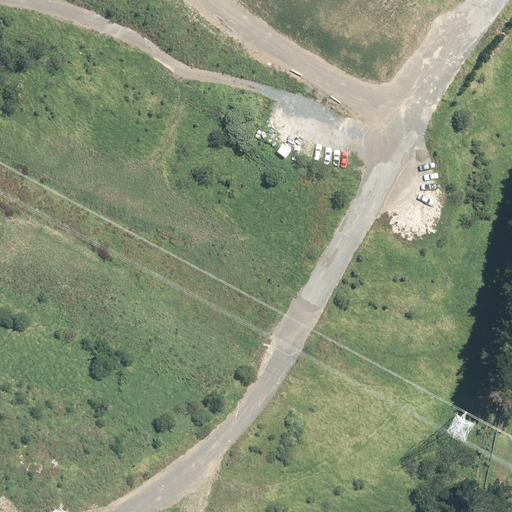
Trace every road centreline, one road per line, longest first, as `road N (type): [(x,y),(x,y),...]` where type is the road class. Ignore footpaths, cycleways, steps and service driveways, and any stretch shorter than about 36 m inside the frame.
road 1 (track): [(0,7),(131,38),(296,102),(378,114)]
road 2 (track): [(193,0),(278,68),(348,107),(421,124)]
